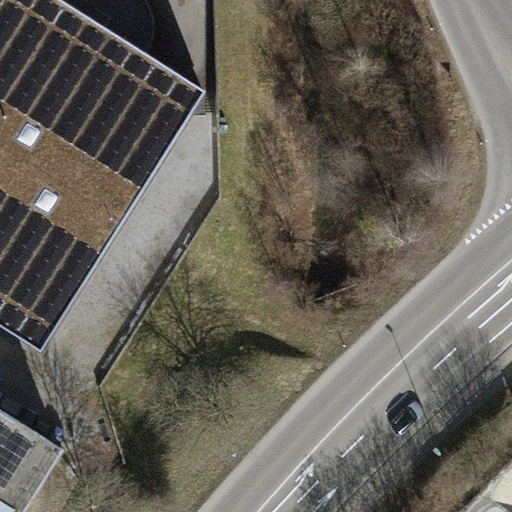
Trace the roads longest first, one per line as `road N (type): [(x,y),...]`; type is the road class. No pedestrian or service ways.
road 1 (secondary): [(511,285),(278,511)]
road 2 (secondary): [(511,140),(493,188),(493,220),(511,265)]
